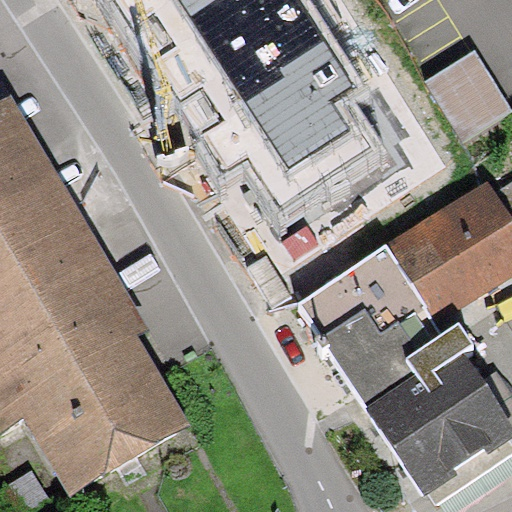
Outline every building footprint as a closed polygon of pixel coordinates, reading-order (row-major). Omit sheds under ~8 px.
[(316,180),(223,30),(212,36),(189,0),(94,0),(89,4),(137,82),(133,84),(246,267),(327,218),(309,189),(316,180)] [(473,56),(431,84),(470,142),(511,114),(473,56)] [(405,99),(355,130),(400,202),(450,171),(405,99)] [(146,335),(17,103),(0,112),(0,426),(26,412),(74,495),(186,431),(137,346),(146,335)] [(511,279),(511,223),(487,182),(387,244),(391,250),(437,325),(511,279)] [(511,214),(511,188),(502,194),(511,214)] [(511,433),(463,363),(474,355),(466,342),(459,332),(447,340),(437,325),(391,250),(297,311),(422,505),(431,499),(435,506),(511,456),(511,446),(511,445),(511,444),(511,433)]
